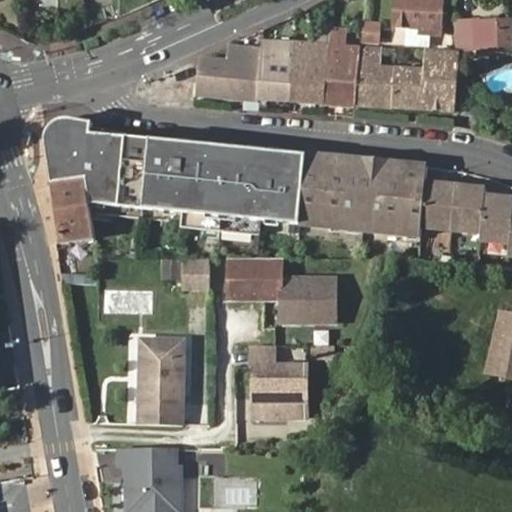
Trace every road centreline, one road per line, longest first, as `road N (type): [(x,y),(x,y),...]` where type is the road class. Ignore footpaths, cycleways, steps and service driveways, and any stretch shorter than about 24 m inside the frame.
road 1 (residential): [(79,73),(147,109),(511,163)]
road 2 (secondary): [(77,511),(33,252),(0,146)]
road 3 (tertiary): [(257,0),(79,73)]
